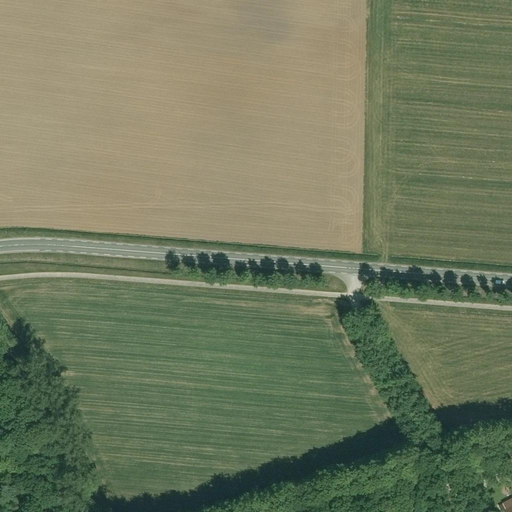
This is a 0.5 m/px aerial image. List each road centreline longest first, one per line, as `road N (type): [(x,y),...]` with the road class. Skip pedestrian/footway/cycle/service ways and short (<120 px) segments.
road 1 (secondary): [(511,281),(49,244),(0,247)]
road 2 (track): [(350,268),(362,324),(430,447)]
